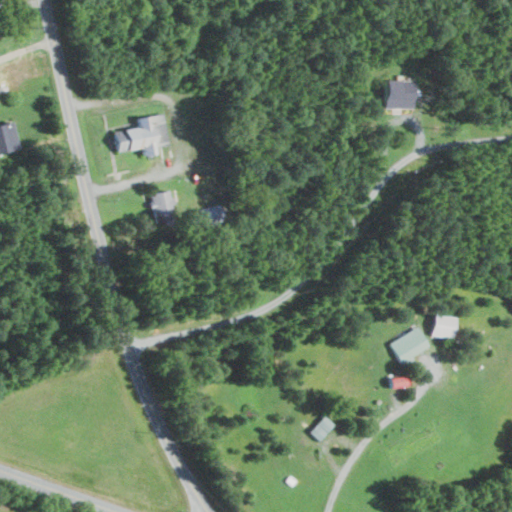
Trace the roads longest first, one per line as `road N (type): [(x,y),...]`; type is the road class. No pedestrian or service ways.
road 1 (tertiary): [(207,511),(129,348),(42,0)]
road 2 (residential): [(116,511),(0,470)]
